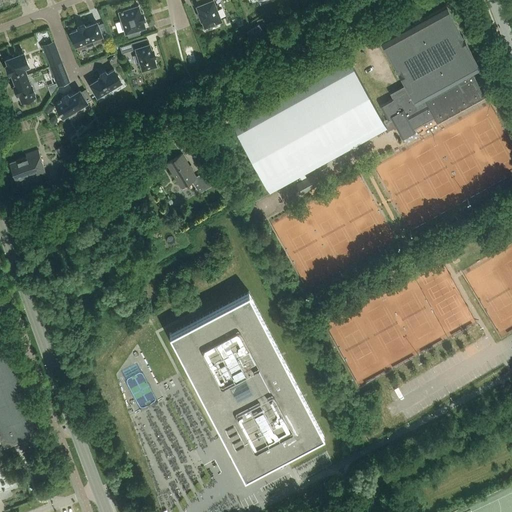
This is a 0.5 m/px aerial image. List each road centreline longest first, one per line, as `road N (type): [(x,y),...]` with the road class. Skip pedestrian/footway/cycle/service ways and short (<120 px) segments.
road 1 (track): [(377,0),(2,227)]
road 2 (unclassified): [(104,511),(0,220)]
road 3 (track): [(440,0),(372,42),(392,85)]
